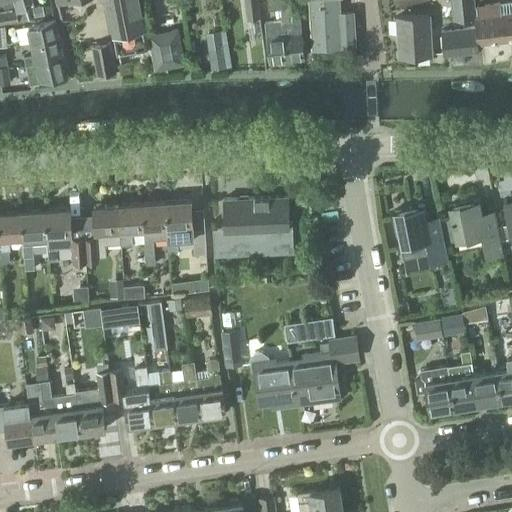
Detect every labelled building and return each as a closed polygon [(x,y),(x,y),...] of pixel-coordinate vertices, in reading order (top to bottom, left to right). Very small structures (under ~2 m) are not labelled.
[(22,0),(13,0),(15,5),(14,6),(15,10),(16,10),(18,21),(28,20),(22,0)] [(148,48),(144,27),(139,0),(106,0),(117,54),(148,48)] [(257,0),(244,0),(247,17),(260,16),(257,0)] [(267,0),(268,9),(280,8),(279,0),(267,0)] [(288,7),(292,7),(291,0),(279,0),(280,8),(282,21),(286,59),(304,57),(299,19),(292,20),(291,14),(289,14),(288,7)] [(337,0),(310,0),(312,47),(355,45),(353,12),(338,13),(337,0)] [(475,18),(473,0),(451,0),(452,7),(453,20),(475,18)] [(511,11),(501,13),(500,3),(477,6),(478,16),(476,16),(478,41),(511,37),(511,11)] [(5,23),(18,21),(16,10),(15,10),(3,12),(5,23)] [(399,56),(431,54),(429,13),(397,15),(399,56)] [(32,44),(59,38),(55,19),(28,25),(32,44)] [(270,62),(286,59),(282,21),(265,23),(270,62)] [(444,55),(479,51),(476,26),(441,30),(444,55)] [(176,30),(149,35),(155,69),(183,63),(176,30)] [(210,70),(225,68),(220,30),(205,33),(210,70)] [(26,65),(63,57),(59,38),(32,44),(34,53),(24,55),(26,65)] [(98,75),(115,72),(110,42),(92,45),(98,75)] [(26,65),(27,69),(30,83),(40,81),(67,76),(63,57),(26,65)] [(0,74),(1,83),(9,82),(7,66),(0,66),(0,74)] [(292,222),(289,222),(288,196),(224,198),(225,228),(213,228),(214,255),(293,252),(292,222)] [(494,208),(483,210),(480,198),(449,204),(456,240),(482,234),(486,255),(503,252),(494,208)] [(193,229),(192,225),(190,200),(166,201),(169,239),(168,239),(168,251),(178,250),(177,239),(193,238),(194,254),(206,253),(205,228),(193,229)] [(153,240),(168,239),(169,239),(166,201),(142,203),(145,242),(144,243),(146,265),(155,264),(153,240)] [(121,244),(144,243),(145,242),(142,203),(118,205),(121,244)] [(439,213),(428,216),(425,203),(394,210),(401,245),(426,240),(431,261),(448,257),(439,213)] [(120,244),(121,244),(118,205),(93,206),(96,237),(84,238),(86,262),(98,261),(98,256),(106,256),(105,244),(120,243),(120,244)] [(86,262),(84,238),(72,239),(70,208),(46,210),(48,243),(47,243),(48,260),(57,259),(56,247),(72,246),(73,263),(86,262)] [(32,244),(47,243),(48,243),(46,210),(21,211),(23,236),(22,236),(24,269),(34,269),(32,244)] [(9,237),(22,236),(23,236),(21,211),(0,212),(0,250),(10,250),(9,237)] [(76,213),(77,233),(93,232),(92,213),(76,213)] [(175,292),(211,286),(209,274),(173,280),(175,292)] [(124,297),(144,296),(143,278),(123,279),(124,297)] [(186,317),(212,314),(209,295),(184,298),(186,317)] [(180,299),(167,300),(168,311),(182,310),(180,299)] [(162,316),(160,300),(146,302),(148,318),(150,318),(162,316)] [(139,322),(136,303),(126,305),(129,323),(139,322)] [(464,323),(487,319),(485,304),(462,311),(464,323)] [(53,316),(40,318),(42,331),(55,329),(53,316)] [(287,340),(335,334),(332,316),(285,322),(287,340)] [(19,333),(32,331),(29,317),(17,318),(19,333)] [(417,339),(437,335),(442,334),(439,317),(414,321),(416,334),(417,339)] [(227,365),(240,363),(235,329),(222,331),(227,365)] [(335,361),(358,358),(356,336),(330,339),(331,340),(320,342),(321,352),(301,355),(301,359),(290,360),(295,402),(339,396),(335,361)] [(502,398),(511,396),(511,342),(508,343),(509,355),(506,355),(508,367),(497,369),(502,398)] [(269,359),(269,355),(262,350),(254,351),(250,357),(251,369),(256,373),(260,402),(278,400),(279,404),(295,402),(290,360),(275,362),(274,358),(269,359)] [(473,373),(471,362),(469,350),(460,351),(462,363),(448,365),(455,406),(479,402),(473,373)] [(219,368),(218,362),(218,360),(215,358),(209,359),(206,362),(206,369),(195,371),(201,415),(225,412),(220,373),(217,371),(219,368)] [(201,415),(195,371),(193,360),(181,362),(183,379),(172,380),(178,418),(201,415)] [(430,410),(455,406),(448,365),(420,370),(415,377),(417,391),(426,390),(430,410)] [(75,390),(74,382),(72,366),(63,367),(65,383),(64,383),(66,394),(62,395),(64,409),(54,410),(58,435),(81,432),(75,390)] [(153,422),(148,384),(146,366),(135,368),(138,390),(125,392),(122,368),(109,370),(113,398),(125,396),(129,425),(132,425),(134,428),(142,427),(142,423),(153,422)] [(178,418),(172,380),(171,380),(170,369),(157,370),(159,382),(148,384),(153,422),(178,418)] [(479,402),(502,398),(497,369),(473,373),(479,402)] [(102,400),(113,398),(109,370),(97,372),(99,387),(75,390),(81,432),(105,428),(102,404),(102,400)] [(54,410),(53,410),(50,385),(41,386),(42,399),(29,401),(34,438),(58,435),(54,410)] [(29,401),(0,404),(0,430),(7,430),(9,442),(34,438),(29,401)] [(300,511),(335,511),(343,511),(340,487),(298,492),(300,511)] [(261,511),(275,511),(273,495),(259,497),(261,511)] [(243,511),(242,502),(239,503),(238,499),(229,500),(229,504),(218,506),(219,511),(243,511)]
